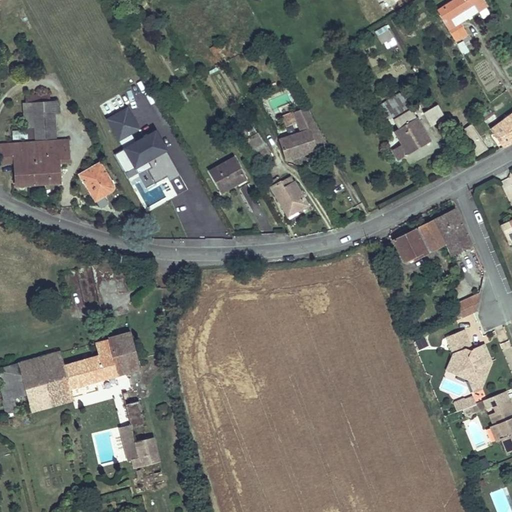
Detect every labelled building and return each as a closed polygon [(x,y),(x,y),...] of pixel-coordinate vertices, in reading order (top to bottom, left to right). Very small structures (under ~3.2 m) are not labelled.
[(455,0),(438,11),(454,36),(465,29),(461,23),(454,26),(450,18),(473,4),(478,12),(487,6),(482,0),(455,0)] [(384,50),(396,44),(387,26),(375,32),(384,50)] [(465,29),(454,36),(457,41),(468,34),(465,29)] [(218,45),(209,49),(213,55),(221,51),(218,45)] [(58,101),(27,103),(30,108),(55,113),(59,113),(58,101)] [(25,103),(25,114),(55,113),(30,108),(27,103),(25,103)] [(432,126),(446,118),(438,103),(424,112),(432,126)] [(503,147),(511,143),(511,142),(511,113),(501,121),(488,106),(481,112),(493,127),(491,129),(503,147)] [(294,111),(297,122),(301,132),(280,138),(287,159),(316,149),(313,141),(309,128),(317,126),(306,107),(294,111)] [(107,119),(119,140),(125,137),(139,129),(127,108),(107,119)] [(412,109),(395,118),(400,127),(403,132),(398,135),(402,144),(393,149),(399,160),(408,154),(406,150),(419,143),(421,147),(431,141),(412,109)] [(294,111),(289,113),(292,123),(297,122),(294,111)] [(55,113),(25,114),(25,126),(28,126),(29,137),(56,136),(55,113)] [(292,123),(289,113),(281,116),(286,125),(292,123)] [(322,135),(317,126),(309,128),(313,141),(322,135)] [(395,130),(398,135),(403,132),(400,127),(395,130)] [(124,149),(114,154),(128,179),(138,173),(146,188),(167,176),(170,181),(180,175),(166,150),(161,152),(157,146),(162,144),(155,131),(144,138),(145,140),(138,144),(137,142),(130,145),(124,149)] [(119,140),(124,149),(130,145),(125,137),(119,140)] [(476,152),(485,146),(480,138),(471,144),(476,152)] [(70,140),(0,143),(0,161),(0,162),(15,161),(16,184),(60,181),(59,159),(71,158),(70,140)] [(258,164),(273,155),(264,141),(250,150),(258,164)] [(406,150),(408,154),(421,147),(419,143),(406,150)] [(246,178),(234,158),(210,171),(222,192),(246,178)] [(80,174),(95,198),(105,192),(107,195),(113,191),(114,188),(114,184),(101,161),(80,174)] [(278,177),(269,183),(289,215),(309,203),(295,181),(294,182),(291,178),(282,183),(278,177)] [(105,192),(95,198),(97,201),(107,195),(105,192)] [(455,209),(433,220),(445,244),(466,233),(455,209)] [(511,212),(511,213),(511,222),(501,227),(509,243),(511,241),(511,212)] [(445,244),(433,220),(393,240),(404,261),(413,256),(414,259),(445,244)] [(450,256),(464,248),(472,244),(466,233),(445,244),(450,256)] [(481,268),(472,244),(464,248),(473,270),(477,268),(478,269),(481,268)] [(476,314),(479,297),(456,307),(462,320),(474,315),(476,314)] [(456,307),(448,311),(454,324),(462,320),(456,307)] [(131,333),(97,342),(100,354),(64,364),(61,352),(0,369),(0,385),(4,400),(25,394),(30,411),(72,399),(69,388),(139,369),(131,333)] [(465,342),(461,333),(447,339),(451,349),(465,342)] [(418,350),(431,346),(427,335),(414,339),(418,350)] [(453,355),(466,350),(470,352),(473,351),(468,341),(465,342),(451,349),(453,355)] [(488,364),(492,363),(484,346),(481,348),(488,364)] [(453,355),(451,362),(457,375),(470,381),(476,378),(479,385),(484,383),(488,372),(485,365),(488,364),(481,348),(473,351),(470,352),(466,350),(453,355)] [(457,375),(451,362),(447,371),(457,375)] [(479,385),(476,378),(470,381),(469,381),(475,394),(482,391),(479,385)] [(511,406),(506,392),(491,399),(494,407),(498,416),(511,409),(511,406)] [(454,406),(457,413),(462,411),(467,408),(465,404),(474,400),(473,398),(454,406)] [(487,410),(494,407),(491,399),(484,402),(487,410)] [(465,404),(467,408),(469,408),(476,405),(474,400),(465,404)] [(479,412),(476,405),(469,408),(472,414),(479,412)] [(464,416),(470,418),(472,414),(469,408),(467,408),(462,411),(464,416)] [(511,409),(498,416),(501,423),(511,418),(511,409)] [(506,453),(511,450),(511,418),(501,423),(490,428),(496,442),(501,440),(506,453)] [(130,425),(120,427),(128,460),(130,459),(132,467),(159,460),(153,437),(134,442),(130,425)] [(477,465),(480,472),(489,469),(486,462),(477,465)]
